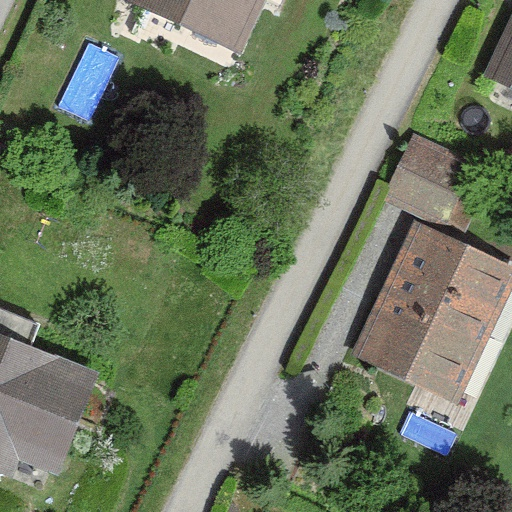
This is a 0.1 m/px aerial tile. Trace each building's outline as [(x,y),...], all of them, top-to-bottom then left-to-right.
[(271,0),(149,0),(250,47),(271,0)] [(511,33),(496,72),(511,78),(511,33)] [(499,166),(419,132),(389,201),(469,236),(499,166)] [(511,256),(469,236),(422,215),(360,346),(465,396),(511,297),(511,256)] [(109,370),(0,324),(0,466),(33,480),(40,463),(66,474),(109,370)]
